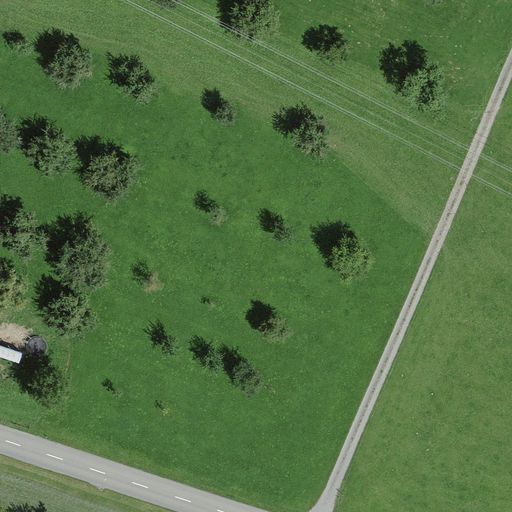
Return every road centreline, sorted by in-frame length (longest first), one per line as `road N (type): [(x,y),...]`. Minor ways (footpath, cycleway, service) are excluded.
road 1 (track): [(511,68),(328,511)]
road 2 (tertiary): [(0,449),(159,511)]
